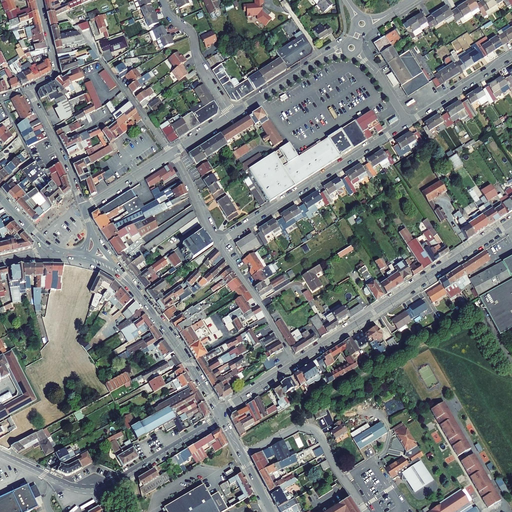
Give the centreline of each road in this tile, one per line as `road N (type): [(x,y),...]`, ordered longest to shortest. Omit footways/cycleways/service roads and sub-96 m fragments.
road 1 (tertiary): [(295,363),(511,221)]
road 2 (residential): [(407,122),(217,243)]
road 3 (residential): [(241,456),(294,429),(313,429),(366,511)]
road 4 (residential): [(295,363),(217,243)]
road 5 (secondary): [(138,295),(218,412)]
road 6 (residential): [(162,0),(191,32),(199,64),(231,115)]
road 7 (residential): [(27,88),(84,209)]
road 8 (residential): [(231,115),(344,49)]
road 9 (residential): [(511,55),(407,122)]
